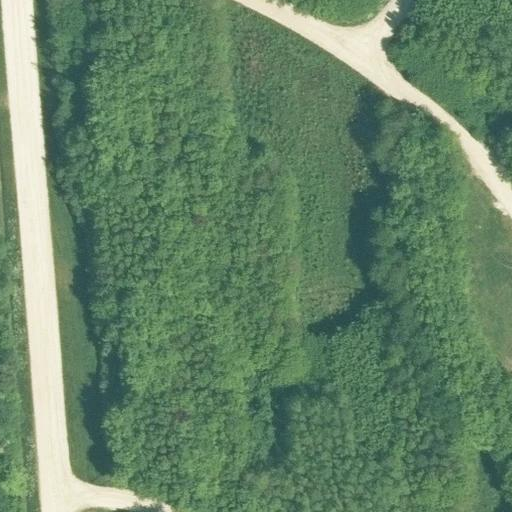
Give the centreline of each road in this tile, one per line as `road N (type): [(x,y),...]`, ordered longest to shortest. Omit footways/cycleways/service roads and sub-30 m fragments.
road 1 (track): [(57,511),(16,0)]
road 2 (track): [(254,0),(358,51),(474,152),(511,200)]
